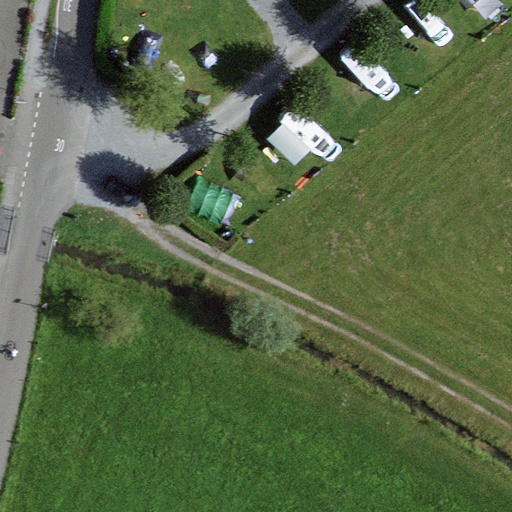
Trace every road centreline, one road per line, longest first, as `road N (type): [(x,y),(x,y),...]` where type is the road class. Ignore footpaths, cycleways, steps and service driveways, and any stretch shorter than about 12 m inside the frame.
road 1 (track): [(511,422),(432,372),(47,173)]
road 2 (unclassified): [(75,0),(0,382)]
road 3 (track): [(53,137),(146,149),(191,140),(360,0)]
